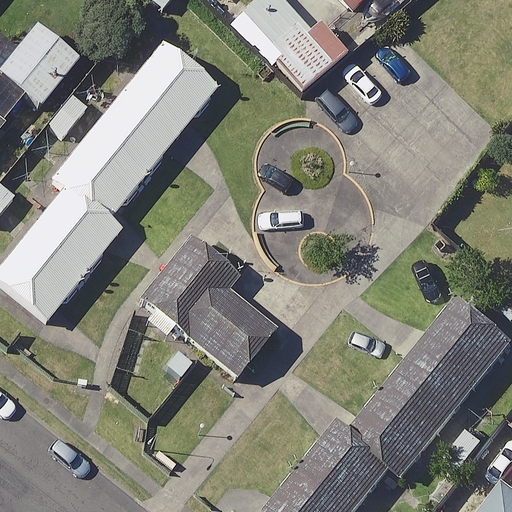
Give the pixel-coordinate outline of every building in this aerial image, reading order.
[(317,33),(283,0),(272,0),(248,24),(288,62),(317,33)] [(377,0),(335,0),(357,21),(377,0)] [(0,140),(35,100),(58,119),(94,77),(33,25),(16,45),(2,33),(0,34),(0,140)] [(352,65),(324,35),(282,73),(310,103),(352,65)] [(222,95),(168,54),(63,195),(68,199),(0,289),(50,326),(222,95)] [(240,283),(198,248),(148,310),(242,386),(279,340),(228,298),(240,283)] [(366,433),(355,424),(285,511),(366,511),(397,473),(409,483),(433,452),(464,478),(488,449),(456,423),(511,353),(511,344),(466,308),(366,433)] [(511,511),(511,497),(500,511),(511,511)]
